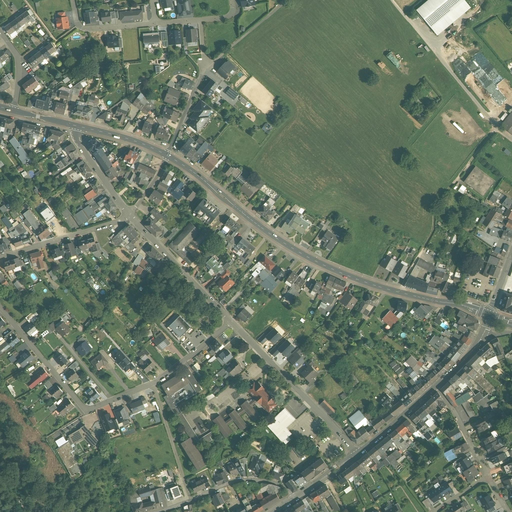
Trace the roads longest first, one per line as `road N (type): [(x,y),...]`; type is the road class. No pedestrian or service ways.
road 1 (tertiary): [(490,314),(340,273),(264,230),(167,155)]
road 2 (residential): [(232,323),(154,382),(85,410),(0,306)]
road 3 (track): [(399,292),(433,228),(434,206),(496,128)]
road 4 (track): [(511,140),(391,0)]
road 5 (residential): [(358,453),(232,323)]
road 6 (residential): [(232,323),(129,215)]
road 7 (residential): [(159,511),(241,479),(282,485),(294,497)]
road 8 (residential): [(0,259),(129,215)]
